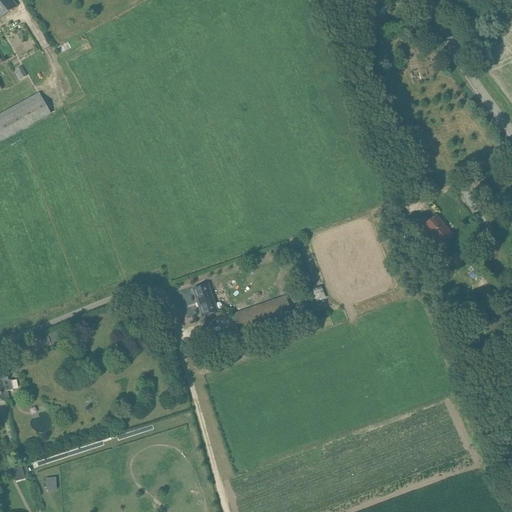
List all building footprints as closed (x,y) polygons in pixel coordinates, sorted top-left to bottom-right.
[(0,0),(0,18),(16,6),(10,0),(0,0)] [(382,0),(377,0),(373,5),(371,8),(378,13),(386,3),(382,0)] [(68,42),(57,48),(60,54),(71,48),(68,42)] [(22,67),(15,71),(20,80),(27,76),(22,67)] [(39,94),(0,115),(0,142),(51,114),(39,94)] [(452,236),(436,216),(423,226),(439,246),(452,236)] [(434,255),(432,252),(428,256),(435,264),(440,259),(436,254),(434,255)] [(193,290),(202,317),(217,312),(208,284),(193,290)] [(484,295),(489,289),(484,285),(479,291),(484,295)] [(321,287),(319,288),(311,291),(316,303),(326,299),(321,287)] [(451,289),(444,295),(454,307),(461,301),(451,289)] [(484,296),(494,305),(499,299),(489,290),(484,296)] [(292,315),(286,297),(233,315),(239,334),(292,315)] [(501,326),(491,314),(480,323),(490,335),(501,326)] [(48,335),(34,340),(37,350),(51,345),(48,335)] [(9,382),(7,371),(0,372),(0,402),(8,401),(6,392),(13,391),(11,381),(9,382)] [(14,468),(17,479),(26,477),(23,466),(14,468)] [(46,478),(46,490),(56,489),(55,477),(48,478),(46,478)]
